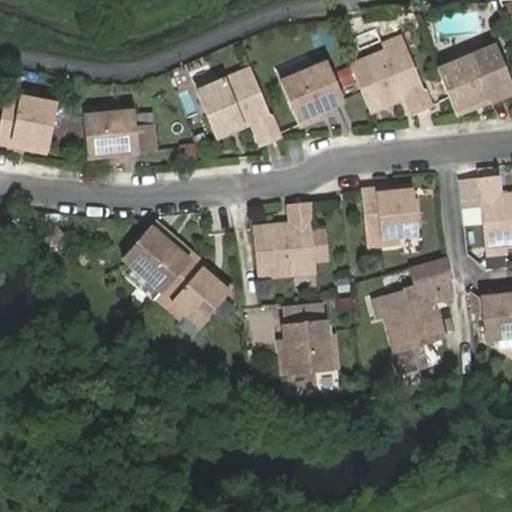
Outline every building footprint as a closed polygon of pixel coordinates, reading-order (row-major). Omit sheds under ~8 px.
[(381,45),(384,53),(404,44),(402,37),(381,45)] [(454,61),(435,68),(453,109),(477,99),(479,104),(511,89),(511,47),(508,38),(484,48),(454,61)] [(451,54),(454,61),(484,48),(480,42),(451,54)] [(349,66),(367,111),(368,111),(403,97),(412,116),(429,109),(404,44),(384,53),(363,60),(349,66)] [(310,60),(274,75),(278,83),(314,69),(310,60)] [(250,70),(247,64),(226,73),(229,79),(250,70)] [(314,69),(278,83),(297,126),(317,117),(314,110),(328,104),(341,99),(326,64),(314,69)] [(259,147),(279,139),(250,70),(229,79),(194,94),(214,138),(250,124),(259,147)] [(38,94),(7,88),(5,96),(36,102),(38,94)] [(5,96),(0,122),(0,145),(20,150),(22,143),(46,148),(55,106),(36,102),(5,96)] [(453,109),(455,114),(457,113),(479,104),(477,99),(453,109)] [(314,110),(317,117),(330,112),(328,104),(314,110)] [(118,107),(82,110),(83,118),(119,114),(118,107)] [(133,113),(83,118),(88,164),(110,162),(109,156),(122,154),(138,153),(138,152),(155,150),(152,125),(135,127),(133,113)] [(22,143),(20,150),(45,155),(46,148),(22,143)] [(478,178),(485,247),(507,245),(511,244),(511,195),(501,196),(499,175),(478,178)] [(360,189),(366,239),(398,236),(417,234),(412,190),(386,192),(386,187),(360,189)] [(319,270),(312,200),(292,202),(294,224),(253,227),(258,276),(296,273),(319,270)] [(162,287),(192,250),(175,235),(169,242),(159,233),(147,223),(123,254),(133,262),(162,287)] [(169,242),(175,235),(164,226),(159,233),(169,242)] [(398,236),(366,239),(366,247),(399,244),(398,236)] [(507,245),(485,247),(486,255),(508,253),(507,245)] [(212,267),(192,250),(162,287),(160,290),(185,311),(200,324),(229,289),(208,272),(212,267)] [(160,290),(162,287),(133,262),(127,269),(157,293),(160,290)] [(233,285),(212,267),(208,272),(229,289),(233,285)] [(320,279),(319,270),(296,273),(297,282),(320,279)] [(379,296),(384,316),(394,354),(441,341),(432,303),(451,297),(446,278),(379,296)] [(511,295),(511,296),(498,298),(482,300),(486,339),(501,338),(511,336),(511,287),(511,288),(511,295)] [(497,289),(498,298),(511,296),(511,295),(511,288),(497,289)] [(157,293),(155,296),(181,317),(185,311),(160,290),(157,293)] [(377,318),(384,316),(379,296),(371,299),(377,318)] [(287,323),(288,338),(289,350),(282,351),(284,374),(332,369),(328,334),(327,319),(287,323)] [(336,333),(328,334),(332,369),(340,369),(336,333)] [(511,336),(501,338),(502,347),(511,345),(511,336)] [(289,350),(288,338),(281,339),(282,351),(289,350)]
